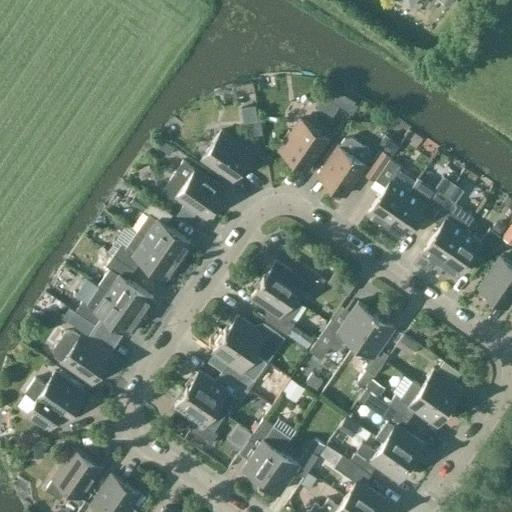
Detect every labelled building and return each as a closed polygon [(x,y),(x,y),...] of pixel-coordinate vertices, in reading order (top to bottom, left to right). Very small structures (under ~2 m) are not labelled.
[(394,0),(392,4),(409,13),(415,0),(417,0),(433,8),(436,0),(394,0)] [(339,105),(349,111),(356,101),(346,95),(339,105)] [(257,104),(241,107),(244,123),(250,122),(252,135),(262,134),(259,114),(257,104)] [(279,149),(307,168),(328,137),(300,118),(279,149)] [(201,158),(232,179),(252,151),(221,130),(201,158)] [(345,194),(366,163),(371,156),(371,148),(353,136),(344,137),(339,144),(338,144),(317,175),(345,194)] [(381,148),(365,172),(374,178),(391,155),(381,148)] [(392,178),(400,165),(390,158),(375,179),(385,186),(368,210),(369,211),(367,214),(380,223),(382,220),(386,222),(408,190),(392,178)] [(225,189),(195,168),(183,160),(161,191),(175,200),(177,197),(184,202),(176,214),(189,223),(197,211),(206,217),(207,215),(212,215),(217,208),(215,204),(225,189)] [(408,190),(386,222),(390,225),(388,228),(400,237),(402,234),(403,235),(420,210),(430,217),(445,196),(434,188),(435,187),(418,175),(408,190)] [(456,203),(445,196),(430,217),(440,224),(423,248),(424,249),(422,252),(435,261),(437,258),(441,261),(464,228),(465,228),(474,216),(456,203)] [(190,241),(190,240),(166,223),(172,213),(151,199),(144,209),(147,211),(135,229),(178,258),(181,254),(184,256),(192,243),(190,241)] [(511,218),(502,232),(511,239),(511,218)] [(492,227),(501,233),(507,225),(501,221),(495,222),(492,227)] [(476,248),(486,255),(500,234),(489,226),(481,239),(464,228),(441,261),(445,263),(443,266),(456,275),(458,272),(459,273),(476,248)] [(178,258),(135,229),(124,245),(121,243),(113,254),(134,268),(141,259),(166,276),(166,275),(169,277),(178,264),(175,262),(178,258)] [(127,278),(134,268),(113,254),(106,265),(109,267),(98,284),(99,285),(140,313),(143,309),(146,311),(154,298),(151,296),(152,295),(127,278)] [(478,287),(506,306),(511,297),(511,264),(500,256),(478,287)] [(325,278),(304,263),(297,273),(275,258),(263,276),(292,296),(298,287),(314,293),(325,278)] [(336,270),(329,280),(347,293),(354,283),(336,270)] [(263,276),(251,293),(274,309),(267,320),(288,334),(296,322),(290,319),(301,302),(292,296),(263,276)] [(140,313),(99,285),(87,301),(70,290),(63,301),(88,318),(96,324),(103,314),(128,331),(128,330),(131,332),(140,319),(137,317),(140,313)] [(332,316),(309,349),(321,357),(329,345),(334,348),(339,348),(347,336),(355,342),(375,313),(358,300),(352,309),(342,323),(332,316)] [(237,313),(225,331),(254,351),(260,342),(265,345),(272,344),(280,332),(265,322),(260,329),(237,313)] [(375,313),(355,342),(365,349),(360,356),(367,361),(363,367),(365,368),(358,379),(365,384),(373,373),(374,374),(388,354),(378,347),(393,325),(375,313)] [(88,318),(80,329),(88,335),(96,324),(88,318)] [(111,354),(81,332),(73,328),(65,330),(53,347),(55,355),(62,359),(61,360),(92,382),(103,367),(107,367),(112,360),(110,356),(111,354)] [(306,329),(298,340),(308,347),(315,335),(306,329)] [(225,331),(212,349),(229,360),(222,370),(249,388),(256,378),(251,374),(256,366),(261,369),(267,360),(254,351),(225,331)] [(416,344),(403,335),(396,346),(408,354),(416,344)] [(421,385),(450,405),(462,387),(433,367),(421,385)] [(222,370),(215,379),(199,368),(186,386),(225,413),(237,396),(242,399),(249,388),(222,370)] [(66,420),(85,392),(54,370),(45,384),(35,377),(25,391),(35,398),(35,399),(26,412),(50,429),(59,415),(66,420)] [(316,388),(322,380),(312,373),(306,381),(316,388)] [(292,379),(283,392),(296,401),(305,388),(292,379)] [(388,403),(409,417),(416,407),(437,423),(450,405),(421,385),(413,379),(400,397),(395,393),(388,403)] [(385,389),(372,380),(367,388),(380,397),(385,389)] [(214,430),(225,413),(186,386),(174,404),(196,419),(189,429),(210,443),(218,433),(214,430)] [(278,395),(265,386),(259,395),(271,404),(278,395)] [(367,388),(359,399),(372,408),(380,397),(367,388)] [(402,427),(409,417),(388,403),(380,414),(387,418),(375,435),(383,440),(412,460),(424,442),(402,427)] [(346,415),(338,425),(352,435),(360,424),(346,415)] [(291,435),(273,424),(263,416),(248,437),(258,444),(243,466),(261,478),(281,449),(281,450),(291,435)] [(308,470),(318,455),(325,444),(315,437),(308,447),(307,447),(298,461),(281,450),(281,449),(261,478),(279,491),(294,469),(304,475),(308,470)] [(44,451),(43,439),(28,441),(29,453),(44,451)] [(399,478),(412,460),(383,440),(377,449),(361,442),(350,458),(370,472),(377,463),(399,478)] [(342,453),(347,456),(352,450),(342,443),(337,449),(342,453)] [(80,496),(101,466),(74,446),(52,477),(53,477),(45,488),(59,497),(66,487),(80,496)] [(370,472),(350,458),(347,456),(342,453),(333,465),(355,480),(344,495),(368,511),(375,511),(386,498),(364,482),(370,472)] [(304,475),(300,481),(309,488),(317,476),(308,470),(304,475)] [(111,472),(90,503),(102,511),(139,511),(130,505),(139,492),(111,472)] [(368,511),(344,495),(338,504),(328,497),(322,505),(315,501),(308,511),(309,511),(368,511)]
